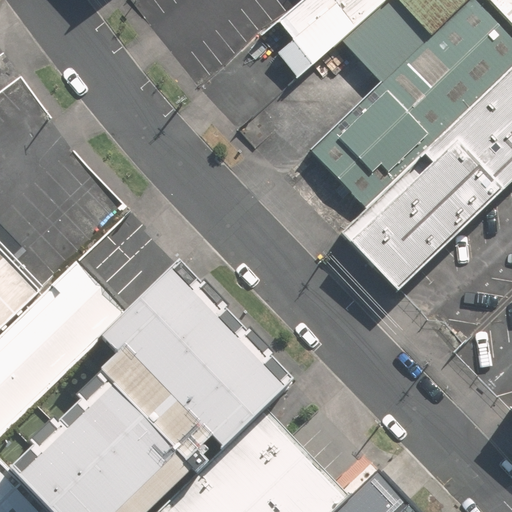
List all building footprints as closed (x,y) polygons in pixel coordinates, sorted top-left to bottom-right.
[(359,22),(382,0),(298,0),(278,16),(313,64),(344,36),(359,22)] [(365,203),(511,61),(511,23),(489,0),(461,0),(381,75),(309,146),(365,203)] [(381,75),(461,0),(382,0),(359,22),(344,36),(381,75)] [(511,0),(490,0),(511,22),(511,0)] [(511,61),(365,203),(346,225),(401,281),(511,176),(511,61)] [(0,320),(42,280),(0,237),(0,320)] [(124,309),(76,260),(0,335),(0,430),(97,335),(124,309)] [(14,468),(57,511),(143,511),(189,467),(198,476),(267,409),(290,387),(170,265),(124,309),(97,335),(118,355),(77,395),(83,401),(14,468)] [(324,511),(347,490),(267,409),(198,476),(161,511),(324,511)] [(0,463),(0,511),(39,511),(43,508),(0,463)] [(416,511),(374,469),(330,511),(416,511)]
